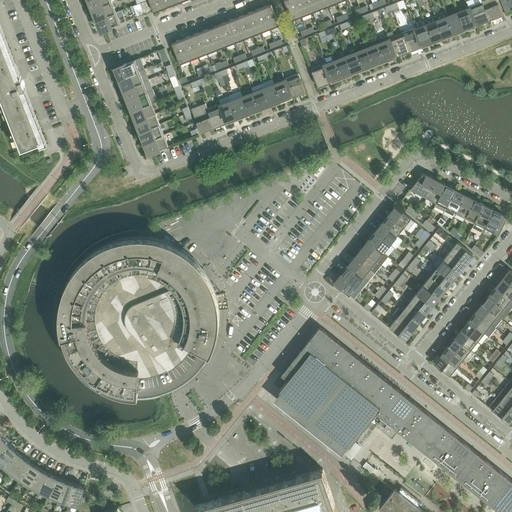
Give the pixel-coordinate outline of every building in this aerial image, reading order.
[(90,0),(94,8),(112,1),(111,0),(90,0)] [(137,3),(133,5),(137,16),(145,13),(150,11),(146,0),(145,0),(141,2),(137,3)] [(160,0),(149,0),(154,12),(163,8),(160,0)] [(284,0),(292,19),(301,16),(295,0),(284,0)] [(310,12),(305,0),(295,0),(301,16),(310,12)] [(319,9),(315,0),(305,0),(310,12),(319,9)] [(326,0),(315,0),(319,9),(328,5),(326,0)] [(468,0),(466,1),(469,6),(468,6),(476,25),(489,20),(481,0),(468,0)] [(497,0),(484,0),(482,1),(481,0),(489,20),(503,14),(497,0)] [(502,2),(507,13),(511,11),(507,0),(502,2)] [(98,19),(116,12),(112,1),(94,8),(98,19)] [(400,10),(397,2),(391,4),(393,9),(395,12),(400,10)] [(270,28),(280,24),(272,4),(262,8),(270,28)] [(468,7),(469,8),(459,12),(465,29),(476,25),(468,6),(468,7)] [(261,32),(270,28),(262,8),(253,11),(261,32)] [(252,35),(261,32),(253,11),(244,15),(252,35)] [(446,11),(435,15),(444,38),(455,33),(448,17),(448,16),(446,11)] [(103,30),(121,23),(116,12),(98,19),(103,30)] [(455,33),(465,29),(459,12),(448,16),(448,17),(455,33)] [(243,39),(252,35),(244,15),(235,18),(243,39)] [(435,15),(425,19),(427,25),(433,42),(444,38),(435,15)] [(235,18),(226,22),(234,42),(243,39),(235,18)] [(225,46),(234,42),(226,22),(217,25),(225,46)] [(0,25),(0,94),(21,150),(43,141),(45,140),(25,89),(26,88),(21,75),(20,76),(0,25)] [(216,49),(225,46),(217,25),(208,29),(216,49)] [(417,29),(416,27),(415,27),(423,46),(433,42),(427,25),(417,29)] [(423,46),(415,27),(402,32),(409,51),(423,46)] [(207,53),(216,49),(208,29),(199,32),(207,53)] [(387,33),(388,35),(387,35),(396,56),(409,51),(402,32),(394,35),(392,30),(387,33)] [(198,56),(207,53),(199,32),(190,36),(198,56)] [(385,60),(396,56),(387,35),(377,39),(385,60)] [(189,60),(198,56),(190,36),(181,39),(189,60)] [(172,43),(180,63),(189,60),(181,39),(172,43)] [(374,65),(385,60),(377,39),(366,43),(374,65)] [(366,43),(368,48),(357,52),(364,69),(374,65),(366,43)] [(167,53),(165,48),(159,50),(163,61),(169,59),(167,53)] [(269,52),(263,54),(265,59),(271,57),(273,56),(271,51),(269,52)] [(364,69),(357,52),(347,56),(353,73),(364,69)] [(353,73),(347,56),(336,60),(343,77),(353,73)] [(135,59),(117,66),(121,77),(145,68),(141,57),(135,59)] [(255,65),(253,58),(242,62),(244,68),(250,65),(250,67),(255,65)] [(326,64),(325,62),(325,63),(332,81),(343,77),(336,60),(326,64)] [(311,68),(318,87),(332,81),(325,63),(311,68)] [(197,71),(199,76),(205,74),(202,66),(197,68),(198,71),(197,71)] [(149,79),(145,68),(121,77),(125,88),(149,79)] [(219,77),(221,82),(225,81),(221,71),(215,73),(217,78),(219,77)] [(292,97),(306,91),(299,73),(285,78),(292,97)] [(285,80),(275,84),(281,101),(292,97),(285,78),(284,78),(285,80)] [(125,88),(130,99),(148,92),(153,89),(149,79),(125,88)] [(262,83),(264,88),(271,105),(281,101),(275,84),(273,79),(262,83)] [(260,109),(271,105),(264,88),(254,92),(260,109)] [(130,99),(134,109),(152,102),(158,100),(153,89),(148,92),(130,99)] [(241,91),(230,95),(239,118),(250,114),(243,97),(241,91)] [(250,114),(260,109),(254,92),(243,97),(250,114)] [(228,122),(239,118),(230,95),(219,99),(221,103),(228,122)] [(138,120),(156,113),(152,102),(134,109),(138,120)] [(206,103),(192,108),(201,132),(215,127),(208,108),(206,104),(206,103)] [(221,103),(208,108),(215,127),(228,122),(221,103)] [(142,131),(160,124),(156,113),(138,120),(142,131)] [(146,141),(164,134),(160,124),(142,131),(146,141)] [(150,152),(169,145),(164,134),(146,141),(150,152)] [(322,164),(314,174),(318,177),(326,167),(322,164)] [(423,173),(420,178),(411,188),(427,197),(436,180),(423,173)] [(445,185),(436,180),(427,197),(437,202),(445,185)] [(455,190),(445,185),(437,202),(435,206),(444,211),(455,190)] [(456,212),(465,195),(455,190),(444,211),(454,216),(456,212)] [(465,217),(474,200),(465,195),(456,212),(465,217)] [(475,222),(484,205),(474,200),(465,217),(475,222)] [(406,210),(415,218),(419,213),(410,205),(406,210)] [(482,232),(485,227),(493,210),(484,205),(475,222),(472,227),(482,232)] [(411,218),(396,206),(389,215),(404,227),(408,230),(415,221),(411,218)] [(499,234),(505,222),(508,217),(493,210),(485,227),(499,234)] [(382,223),(397,235),(404,227),(389,215),(382,223)] [(443,225),(446,221),(441,217),(438,221),(443,225)] [(431,223),(426,219),(423,224),(427,227),(431,223)] [(397,235),(382,223),(376,232),(391,244),(397,235)] [(427,227),(432,231),(436,227),(431,223),(427,227)] [(436,232),(440,235),(444,230),(440,227),(436,232)] [(458,231),(454,227),(450,231),(455,235),(458,231)] [(463,235),(458,231),(455,235),(459,239),(463,235)] [(384,252),(391,244),(376,232),(369,240),(384,252)] [(423,234),(419,239),(424,242),(428,237),(424,234),(423,234)] [(59,314),(59,315),(59,316),(59,317),(59,318),(59,320),(59,321),(59,322),(59,323),(60,324),(60,325),(60,326),(60,327),(60,328),(60,330),(60,331),(61,332),(61,333),(61,334),(61,335),(62,336),(62,337),(62,338),(63,339),(63,341),(63,342),(64,343),(64,344),(64,345),(65,346),(65,347),(66,348),(66,349),(67,350),(67,351),(68,352),(68,353),(69,354),(69,355),(70,356),(70,357),(71,358),(71,359),(72,360),(73,361),(73,362),(74,363),(75,363),(75,364),(76,365),(77,366),(77,367),(78,368),(79,369),(80,370),(81,371),(82,372),(82,373),(83,373),(84,374),(85,375),(86,376),(87,377),(88,378),(89,379),(90,379),(91,380),(92,381),(93,381),(94,382),(94,383),(95,383),(96,384),(97,384),(98,385),(99,386),(100,386),(101,387),(102,387),(103,388),(104,388),(105,389),(106,389),(107,390),(108,390),(109,391),(110,391),(111,391),(113,392),(114,392),(115,393),(116,393),(117,393),(118,393),(119,394),(120,394),(121,394),(122,395),(123,395),(125,395),(126,395),(127,395),(128,396),(129,396),(130,396),(131,396),(133,396),(134,396),(135,396),(136,396),(137,396),(138,396),(139,396),(141,396),(142,396),(143,396),(144,396),(145,396),(146,396),(147,396),(148,396),(150,396),(151,396),(152,395),(153,395),(154,395),(155,395),(156,395),(157,394),(158,394),(160,394),(161,393),(162,393),(163,393),(164,393),(165,392),(166,392),(167,391),(168,391),(169,391),(170,390),(171,390),(172,389),(173,389),(174,388),(175,388),(177,387),(178,387),(178,386),(179,386),(180,385),(181,384),(182,384),(183,383),(184,383),(185,382),(186,381),(187,380),(188,380),(189,379),(190,378),(191,378),(192,377),(193,376),(193,375),(194,375),(195,374),(196,373),(197,372),(198,371),(199,370),(200,369),(201,368),(201,367),(202,366),(203,365),(204,364),(205,363),(205,362),(206,361),(207,360),(207,359),(208,358),(208,357),(209,356),(210,355),(210,354),(211,353),(211,352),(212,351),(212,350),(213,349),(213,348),(213,347),(214,346),(214,345),(215,344),(215,343),(215,342),(216,341),(216,339),(216,338),(217,337),(217,336),(217,335),(218,334),(218,333),(218,332),(218,331),(218,330),(219,329),(219,328),(219,327),(219,326),(219,325),(219,323),(219,322),(219,321),(219,320),(220,319),(220,318),(220,317),(220,315),(220,314),(220,313),(219,312),(219,311),(219,310),(219,309),(219,308),(219,306),(219,305),(219,304),(219,303),(218,302),(218,301),(218,300),(218,299),(217,297),(217,296),(217,295),(217,294),(216,293),(216,292),(216,291),(215,290),(215,289),(214,288),(214,287),(214,286),(213,285),(213,284),(212,283),(212,281),(211,280),(211,279),(210,278),(210,277),(209,276),(204,269),(189,253),(188,253),(187,252),(186,251),(185,251),(185,250),(184,249),(183,249),(182,248),(181,247),(180,247),(179,246),(178,246),(177,245),(176,245),(175,244),(174,244),(173,243),(172,243),(171,242),(169,242),(168,241),(167,241),(166,241),(165,240),(164,240),(163,240),(162,239),(161,239),(160,239),(159,238),(158,238),(156,238),(155,238),(154,237),(153,237),(152,237),(151,237),(150,237),(149,237),(147,236),(146,236),(145,236),(144,236),(143,236),(142,236),(141,236),(140,236),(138,236),(137,236),(136,236),(135,236),(134,236),(133,236),(132,236),(131,236),(130,237),(129,237),(128,237),(127,237),(125,237),(124,237),(123,238),(122,238),(121,238),(120,238),(119,239),(118,239),(117,239),(116,240),(115,240),(113,240),(112,241),(111,241),(110,241),(109,242),(108,242),(107,243),(106,243),(105,244),(104,244),(103,245),(102,245),(101,246),(100,246),(99,247),(98,247),(97,248),(96,249),(95,249),(94,250),(93,250),(93,251),(92,252),(91,252),(90,253),(89,254),(88,255),(87,255),(86,256),(86,257),(85,258),(84,258),(83,259),(82,260),(81,261),(80,262),(80,263),(79,264),(78,264),(77,265),(77,266),(76,267),(75,268),(75,269),(74,270),(73,271),(73,272),(72,273),(71,274),(71,275),(70,276),(70,277),(69,277),(69,278),(68,279),(68,281),(67,282),(67,283),(66,284),(66,285),(65,286),(65,287),(64,288),(64,289),(64,290),(63,291),(63,292),(63,293),(62,294),(62,295),(62,296),(61,297),(61,299),(61,300),(61,301),(60,302),(60,303),(60,304),(60,305),(60,306),(60,308),(60,309),(59,310),(59,311),(59,312),(59,313),(59,314)] [(415,244),(420,247),(424,242),(419,239),(415,244)] [(438,245),(430,239),(426,244),(430,248),(434,250),(438,245)] [(384,252),(369,240),(362,249),(382,264),(389,255),(384,252)] [(473,254),(470,251),(458,242),(451,250),(466,262),(473,254)] [(422,249),(426,253),(430,248),(426,244),(422,249)] [(480,248),(475,244),(471,249),(476,252),(480,248)] [(476,252),(481,256),(484,252),(480,248),(476,252)] [(362,249),(355,257),(375,273),(382,264),(362,249)] [(459,271),(466,262),(451,250),(444,259),(459,271)] [(414,254),(409,251),(406,256),(410,259),(414,254)] [(440,255),(433,264),(437,267),(452,279),(459,271),(444,259),(440,255)] [(402,260),(406,264),(410,259),(406,256),(402,260)] [(421,260),(416,256),(412,261),(417,265),(421,260)] [(355,257),(349,265),(368,281),(375,273),(355,257)] [(409,266),(413,269),(417,265),(412,261),(409,266)] [(349,265),(342,274),(362,290),(368,281),(349,265)] [(445,288),(452,279),(437,267),(431,276),(445,288)] [(396,268),(392,273),(396,276),(400,271),(396,268)] [(511,270),(510,269),(503,278),(511,285),(511,270)] [(388,277),(393,281),(396,276),(392,273),(388,277)] [(407,277),(403,273),(399,278),(403,282),(407,277)] [(335,283),(350,295),(354,299),(362,290),(342,274),(335,283)] [(445,288),(431,276),(424,284),(439,296),(445,288)] [(395,283),(399,286),(403,282),(399,278),(395,283)] [(511,285),(503,278),(496,287),(511,299),(511,285)] [(439,296),(424,284),(417,293),(432,305),(439,296)] [(387,288),(382,285),(378,289),(383,293),(387,288)] [(511,307),(511,299),(496,287),(490,295),(509,310),(509,311),(511,307)] [(375,294),(379,298),(383,293),(378,289),(375,294)] [(394,294),(389,290),(385,295),(390,298),(394,294)] [(410,301),(406,298),(425,313),(432,305),(417,293),(410,301)] [(382,300),(386,303),(390,298),(385,295),(382,300)] [(490,295),(483,304),(502,319),(509,310),(490,295)] [(418,321),(425,313),(406,298),(400,306),(418,321)] [(369,311),(372,306),(367,302),(364,307),(369,311)] [(502,319),(483,304),(476,312),(496,328),(496,327),(495,327),(502,319)] [(412,330),(418,321),(400,306),(393,315),(412,330)] [(376,316),(379,312),(375,308),(371,313),(376,316)] [(496,328),(476,312),(469,321),(484,333),(489,336),(496,328)] [(390,327),(405,339),(412,330),(393,315),(397,318),(390,327)] [(484,333),(469,321),(463,329),(478,341),(484,333)] [(348,445),(349,446),(350,446),(376,412),(422,449),(424,447),(430,438),(428,436),(439,421),(404,393),(327,331),(320,326),(304,345),(281,374),(288,379),(280,390),(281,391),(281,390),(349,444),(348,445)] [(478,341),(463,329),(456,338),(471,350),(478,341)] [(502,341),(507,344),(511,340),(506,336),(502,341)] [(475,353),(471,350),(456,338),(449,346),(464,358),(468,361),(475,353)] [(457,366),(464,358),(449,346),(442,354),(457,366)] [(501,352),(497,348),(493,353),(497,357),(501,352)] [(489,358),(493,361),(497,357),(493,353),(489,358)] [(442,354),(435,363),(450,375),(457,366),(442,354)] [(508,357),(503,354),(499,359),(504,362),(508,357)] [(496,363),(500,367),(504,362),(499,359),(496,363)] [(487,369),(483,365),(479,370),(484,373),(487,369)] [(475,375),(480,378),(484,373),(479,370),(475,375)] [(494,374),(490,371),(486,375),(490,379),(494,374)] [(482,380),(486,384),(490,379),(486,375),(482,380)] [(511,396),(511,382),(510,381),(503,389),(511,396)] [(469,391),(473,387),(468,383),(465,387),(469,391)] [(477,397),(480,393),(475,389),(472,393),(477,397)] [(511,410),(511,396),(503,389),(496,397),(511,410)] [(493,409),(508,421),(511,416),(511,410),(496,397),(489,406),(493,409)] [(370,421),(366,425),(372,430),(376,426),(370,421)] [(501,495),(499,493),(510,478),(447,428),(427,453),(490,503),(491,503),(494,505),(501,495)] [(0,453),(10,444),(3,437),(0,439),(0,453)] [(381,453),(387,445),(383,442),(377,450),(381,453)] [(17,450),(10,444),(0,453),(0,462),(4,466),(17,450)] [(25,456),(17,450),(4,466),(12,473),(25,456)] [(32,462),(25,456),(12,473),(21,479),(32,462)] [(378,477),(383,470),(370,460),(365,466),(378,477)] [(40,467),(32,462),(21,479),(30,485),(40,467)] [(49,472),(40,467),(30,485),(39,490),(49,472)] [(202,511),(338,511),(323,469),(195,505),(202,511)] [(39,490),(49,495),(57,476),(49,472),(39,490)] [(66,480),(57,476),(49,495),(59,499),(66,480)] [(75,483),(66,480),(59,499),(69,503),(75,483)] [(80,506),(85,486),(75,483),(69,503),(80,506)] [(425,511),(418,506),(421,502),(421,503),(421,502),(401,486),(401,487),(399,490),(395,487),(391,492),(383,502),(380,506),(380,505),(379,506),(386,511),(425,511)] [(511,511),(511,492),(498,510),(501,511),(511,511)] [(9,495),(6,500),(12,504),(15,499),(9,495)] [(18,508),(21,503),(15,499),(12,504),(18,508)]
